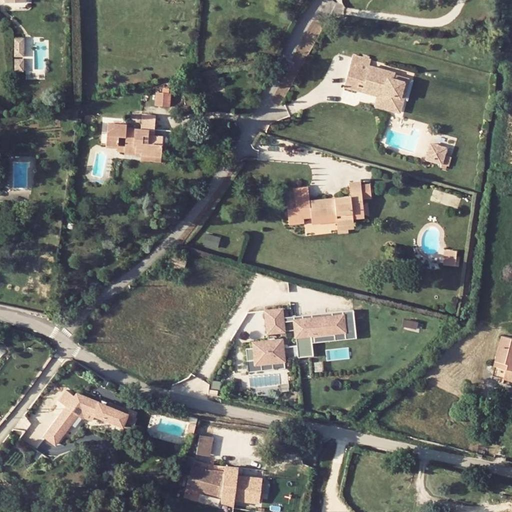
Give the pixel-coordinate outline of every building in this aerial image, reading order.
[(20,38),(11,38),(11,56),(19,56),(20,38)] [(19,58),(11,58),(11,71),(19,71),(19,58)] [(355,66),(347,65),(342,86),(376,94),(374,104),(397,110),(406,75),(391,71),(392,67),(367,60),(366,64),(356,62),(355,66)] [(170,93),(159,92),(157,101),(169,102),(170,93)] [(108,119),(106,143),(118,144),(119,144),(119,142),(125,142),(124,150),(124,151),(141,152),(162,155),(164,130),(156,129),(152,129),(152,125),(156,125),(158,110),(143,109),(141,125),(127,123),(127,121),(124,121),(124,120),(110,119),(108,119)] [(429,144),(424,160),(432,162),(436,146),(429,144)] [(436,146),(432,162),(439,164),(441,155),(443,148),(436,146)] [(141,159),(161,161),(162,155),(141,152),(141,159)] [(450,158),(441,155),(439,164),(440,165),(439,168),(445,170),(445,166),(448,167),(450,158)] [(286,192),(289,224),(304,222),(304,217),(314,216),(329,214),(335,214),(336,222),(353,220),(353,218),(365,217),(363,197),(372,196),(371,183),(361,184),(361,181),(349,182),(350,195),(310,199),(309,186),(293,187),(294,191),(286,192)] [(329,214),(314,216),(315,226),(329,224),(329,214)] [(347,227),(354,226),(353,220),(336,222),(337,231),(347,230),(347,227)] [(457,264),(458,249),(445,249),(444,264),(457,264)] [(185,260),(168,256),(167,264),(183,268),(185,260)] [(283,317),(282,308),(266,310),(268,333),(284,331),(283,321),(283,317)] [(355,319),(354,309),(346,310),(347,320),(355,319)] [(283,317),(283,321),(316,317),(316,316),(320,315),(320,317),(326,316),(326,315),(330,314),(330,316),(344,314),(345,320),(347,320),(346,310),(283,317)] [(298,357),(314,355),(312,335),(346,331),(345,320),(344,314),(330,316),(330,314),(326,315),(326,316),(320,317),(320,315),(316,316),(316,317),(294,320),(298,357)] [(357,337),(355,319),(347,320),(345,320),(346,331),(312,335),(313,342),(357,337)] [(511,356),(511,329),(508,328),(503,355),(511,356)] [(282,339),(253,342),(254,347),(256,364),(284,361),(282,339)] [(254,347),(246,348),(248,371),(285,368),(284,361),(256,364),(254,347)] [(496,367),(495,374),(505,375),(506,368),(496,367)] [(53,401),(62,408),(40,438),(50,446),(73,416),(78,420),(79,418),(86,422),(89,416),(117,427),(122,415),(71,394),(69,397),(60,391),(53,401)] [(124,411),(104,403),(102,407),(122,415),(124,411)] [(126,431),(131,419),(122,415),(117,427),(126,431)] [(200,434),(197,454),(210,456),(214,437),(200,434)] [(238,476),(239,467),(225,466),(224,471),(198,468),(192,466),(187,487),(222,496),(220,508),(224,510),(232,511),(233,511),(235,500),(259,503),(262,479),(238,476)] [(492,511),(488,511),(511,511),(511,501),(509,511),(492,511)]
